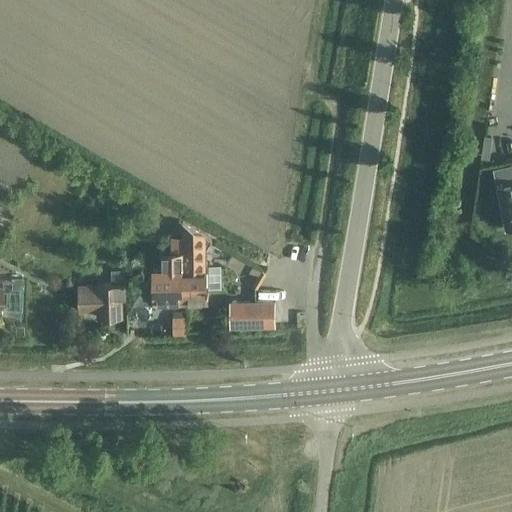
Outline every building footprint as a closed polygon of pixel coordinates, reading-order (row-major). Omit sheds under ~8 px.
[(343,59),(340,82),(349,83),(352,60),(343,59)] [(485,136),(483,150),(490,151),(493,137),(485,136)] [(511,161),(494,165),(507,227),(511,225),(511,161)] [(202,234),(183,223),(183,237),(184,303),(208,302),(207,271),(202,271),(202,234)] [(151,272),(133,304),(184,303),(183,237),(172,238),(172,254),(159,254),(160,272),(151,272)] [(97,285),(78,285),(79,311),(98,310),(98,317),(123,317),(122,295),(126,295),(125,269),(112,269),(112,282),(97,283),(97,285)] [(230,326),(276,325),(275,300),(229,301),(230,326)] [(184,321),(175,321),(175,335),(185,335),(184,321)]
